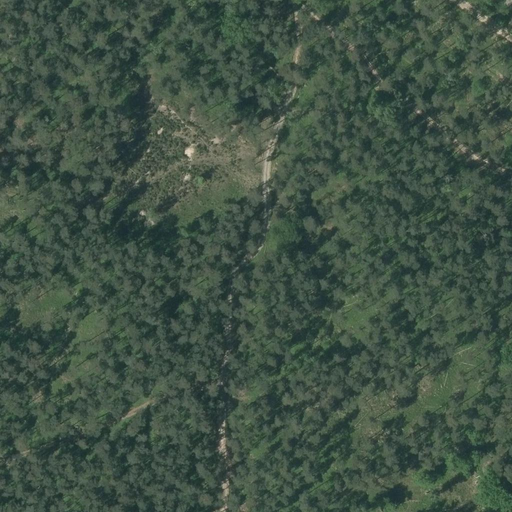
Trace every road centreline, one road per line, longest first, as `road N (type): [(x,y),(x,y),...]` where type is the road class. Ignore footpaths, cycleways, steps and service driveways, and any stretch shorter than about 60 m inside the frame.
road 1 (track): [(220,392),(229,283),(264,227),(264,164),(292,89),(295,0)]
road 2 (track): [(0,461),(189,391),(220,392)]
road 3 (track): [(220,392),(221,511)]
